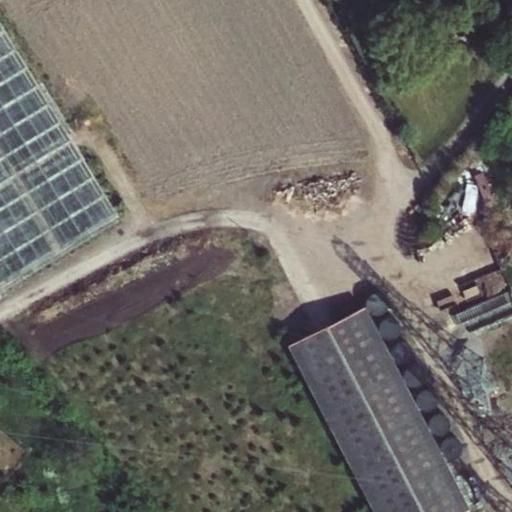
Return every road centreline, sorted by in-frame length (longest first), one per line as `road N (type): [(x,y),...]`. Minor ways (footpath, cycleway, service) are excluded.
road 1 (track): [(0,314),(150,236),(241,216),(323,224),(401,204),(511,80)]
road 2 (track): [(494,498),(401,308),(371,262),(323,224)]
